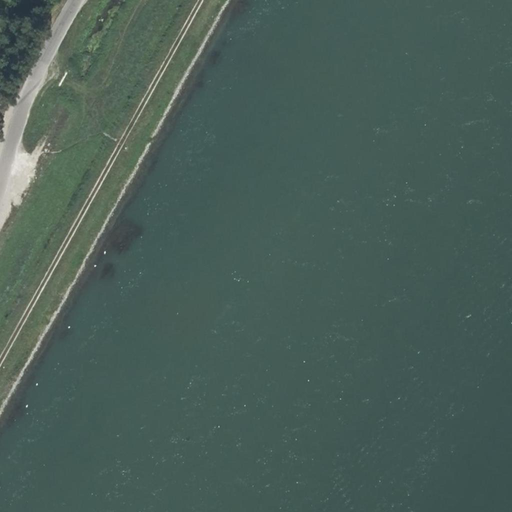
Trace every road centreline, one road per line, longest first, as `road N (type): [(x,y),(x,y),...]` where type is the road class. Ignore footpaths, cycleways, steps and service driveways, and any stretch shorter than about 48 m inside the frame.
road 1 (track): [(203,0),(0,367)]
road 2 (track): [(140,0),(90,90),(0,217)]
